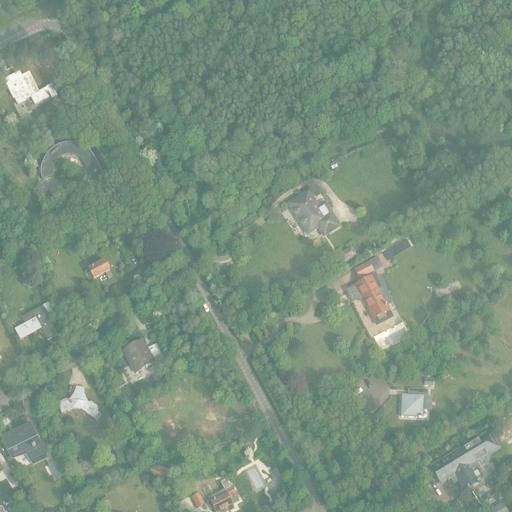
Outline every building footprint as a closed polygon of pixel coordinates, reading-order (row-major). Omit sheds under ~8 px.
[(29,73),(22,77),(20,72),(11,76),(13,81),(6,84),(17,105),(30,98),(34,106),(51,98),(52,100),(57,97),(52,86),(39,92),(29,73)] [(84,163),(96,186),(106,181),(94,158),(93,157),(92,155),(91,153),(90,152),(88,150),(87,149),(85,148),(84,147),(82,146),(80,145),(78,144),(76,144),(75,143),(73,143),(71,143),(69,143),(67,143),(65,143),(63,143),(61,144),(59,145),(57,145),(55,146),(53,148),(52,149),(50,150),(48,152),(47,153),(46,155),(45,157),(44,159),(43,161),(42,163),(41,165),(41,167),(41,169),(41,171),(41,173),(41,175),(41,177),(42,179),(53,175),(53,174),(53,173),(53,172),(53,171),(53,169),(53,168),(53,167),(54,166),(54,165),(54,164),(55,163),(56,162),(56,161),(57,160),(58,159),(59,158),(60,157),(61,157),(62,156),(63,156),(64,155),(65,155),(67,155),(68,154),(69,154),(70,154),(72,154),(73,155),(74,155),(75,155),(76,156),(77,156),(78,157),(79,158),(80,159),(81,159),(82,160),(83,161),(84,162),(84,163)] [(328,234),(339,226),(330,213),(324,217),(311,197),(293,209),(307,230),(320,222),(328,234)] [(339,255),(344,264),(356,257),(352,248),(339,255)] [(108,279),(113,277),(105,262),(89,270),(94,280),(105,274),(108,279)] [(353,270),(358,280),(374,272),(369,262),(353,270)] [(373,319),(388,311),(377,289),(380,287),(375,278),(364,284),(346,293),(352,304),(355,302),(365,305),(373,319)] [(47,342),(59,336),(43,307),(22,319),(25,325),(15,331),(21,341),(41,330),(47,342)] [(161,354),(152,359),(142,342),(123,352),(135,375),(154,364),(157,370),(167,365),(161,354)] [(176,394),(156,405),(160,412),(170,407),(173,414),(179,411),(181,414),(184,412),(190,423),(193,421),(200,432),(210,427),(196,403),(199,401),(190,385),(182,390),(183,394),(178,397),(176,394)] [(92,418),(96,420),(100,414),(97,412),(97,411),(97,410),(97,406),(91,402),(88,402),(84,394),(84,388),(76,387),(75,392),(70,400),(66,399),(59,402),(58,405),(62,415),(73,410),(73,409),(74,409),(80,409),(82,410),(81,411),(92,418)] [(423,397),(427,397),(427,391),(412,390),(412,396),(401,395),(400,417),(426,419),(426,411),(422,410),(423,397)] [(35,462),(44,458),(31,431),(18,437),(16,434),(4,440),(11,456),(27,450),(35,462)] [(445,471),(450,479),(451,480),(455,477),(464,491),(477,484),(477,485),(480,483),(479,482),(480,482),(480,481),(485,478),(478,467),(474,459),(484,452),(487,456),(500,449),(490,432),(447,457),(430,467),(436,476),(445,471)] [(210,504),(214,511),(218,511),(232,505),(229,500),(237,496),(232,487),(208,500),(211,504),(210,504)] [(191,499),(197,509),(204,506),(198,495),(191,499)] [(87,505),(91,511),(99,511),(110,506),(104,496),(87,505)]
